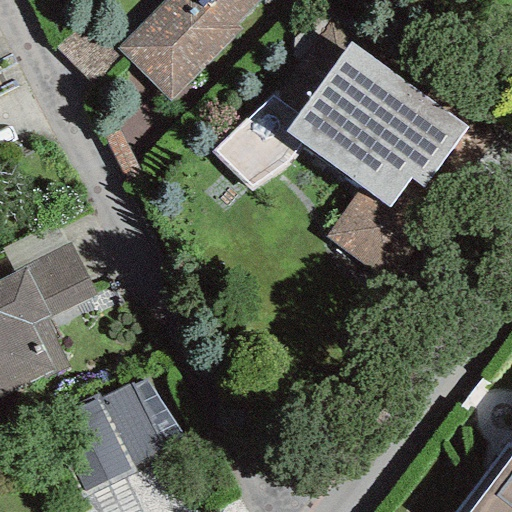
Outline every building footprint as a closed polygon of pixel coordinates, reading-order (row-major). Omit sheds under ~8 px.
[(163,0),(117,47),(114,50),(149,83),(169,103),(240,30),(235,26),(260,0),(261,0),(267,5),(271,0),(163,0)] [(85,17),(54,49),(121,112),(149,83),(114,50),(117,47),(85,17)] [(465,127),(349,42),(296,115),(270,97),(211,152),(249,188),(288,161),(300,143),(359,186),(325,236),(391,287),(444,236),(424,224),(486,149),(462,133),(465,127)] [(56,222),(1,248),(12,271),(68,243),(56,222)] [(13,274),(0,280),(0,399),(68,367),(45,319),(50,317),(94,295),(68,243),(12,271),(13,274)] [(97,394),(40,422),(79,497),(184,444),(148,382),(133,388),(130,384),(99,398),(97,394)] [(511,511),(511,453),(467,511),(511,511)]
